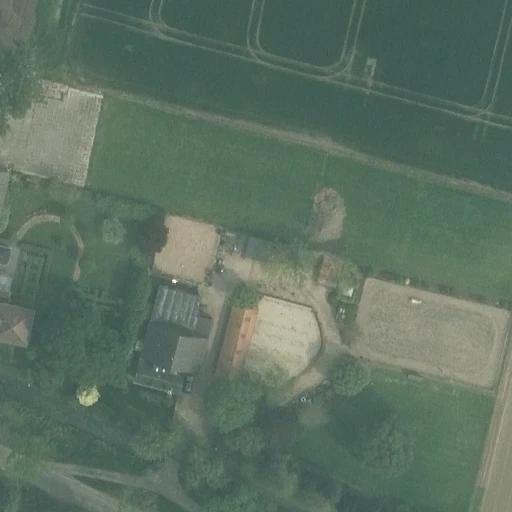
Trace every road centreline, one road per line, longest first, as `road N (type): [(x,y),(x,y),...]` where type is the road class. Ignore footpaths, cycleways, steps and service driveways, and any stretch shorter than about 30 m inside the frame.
road 1 (track): [(74,0),(42,136)]
road 2 (unclassified): [(115,511),(0,456)]
